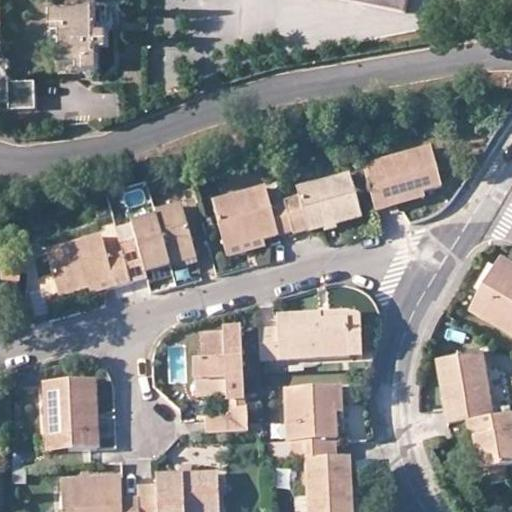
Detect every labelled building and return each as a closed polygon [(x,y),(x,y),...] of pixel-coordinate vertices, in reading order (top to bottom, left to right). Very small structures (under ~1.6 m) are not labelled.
[(338,0),(407,14),(409,0),(338,0)] [(120,25),(119,8),(54,10),(55,31),(63,31),(64,54),(61,54),(61,64),(81,64),(81,72),(101,70),(100,47),(110,47),(109,32),(114,32),(114,25),(120,25)] [(0,63),(0,101),(11,101),(12,111),(39,110),(37,82),(14,83),(13,63),(0,63)] [(389,202),(424,192),(441,188),(430,149),(363,167),(376,214),(391,210),(389,202)] [(287,203),(295,232),(296,235),(308,232),(309,233),(362,219),(351,176),(297,190),(299,196),(286,200),(287,203)] [(225,251),(265,240),(295,232),(287,203),(271,207),(266,189),(214,204),(225,251)] [(426,200),(424,192),(389,202),(391,210),(426,200)] [(123,254),(128,274),(144,270),(144,273),(170,266),(168,257),(195,250),(184,206),(157,213),(158,218),(132,224),(136,240),(120,244),(123,254)] [(112,281),(115,288),(131,284),(128,274),(123,254),(108,257),(101,237),(46,253),(59,296),(88,289),(112,281)] [(266,247),(265,240),(225,251),(227,258),(266,247)] [(195,250),(168,257),(170,266),(185,262),(186,267),(199,264),(195,250)] [(511,260),(504,256),(500,262),(511,269),(511,260)] [(511,269),(500,262),(472,310),(511,334),(511,269)] [(91,295),(115,288),(112,281),(88,289),(91,295)] [(347,314),(313,315),(313,322),(348,321),(347,314)] [(347,314),(348,321),(349,358),(362,357),(360,321),(347,314)] [(313,322),(313,315),(276,316),(276,329),(259,331),(260,362),(349,358),(348,321),(313,322)] [(231,402),(244,401),(241,328),(224,329),(224,335),(200,336),(200,362),(193,362),(196,399),(225,398),(226,403),(231,402)] [(482,353),(438,360),(449,424),(469,421),(494,417),(482,353)] [(56,434),(56,454),(97,452),(95,384),(42,386),(44,434),(56,434)] [(341,388),(284,390),(286,443),(290,442),(290,461),(303,460),(335,458),(334,441),(338,441),(336,405),(341,405),(341,388)] [(231,402),(231,411),(245,411),(244,401),(231,402)] [(245,411),(231,411),(230,420),(207,420),(208,436),(248,435),(247,411),(245,411)] [(511,413),(494,417),(469,421),(471,438),(478,437),(484,468),(476,469),(479,487),(508,482),(506,467),(511,466),(511,413)] [(45,454),(56,454),(56,434),(44,434),(45,454)] [(335,458),(303,460),(305,511),(354,511),(351,457),(335,458)] [(139,500),(139,511),(220,511),(218,475),(157,478),(156,487),(139,488),(139,500)] [(139,511),(139,500),(123,500),(122,478),(60,481),(61,511),(139,511)]
